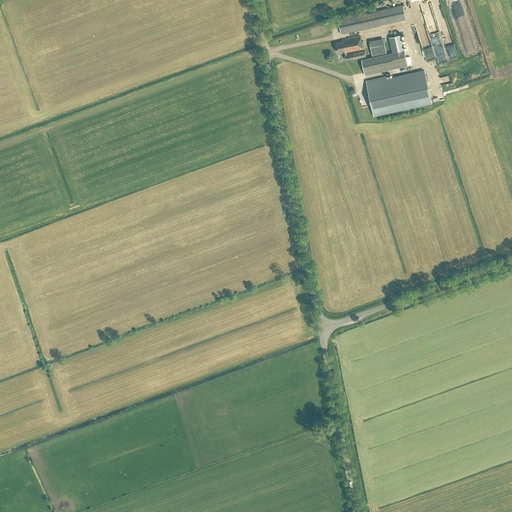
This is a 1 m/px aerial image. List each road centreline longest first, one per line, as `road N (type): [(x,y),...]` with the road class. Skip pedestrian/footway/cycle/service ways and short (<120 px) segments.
road 1 (tertiary): [(321,330),(257,0)]
road 2 (tertiary): [(321,330),(511,261)]
road 3 (tertiary): [(356,511),(321,330)]
